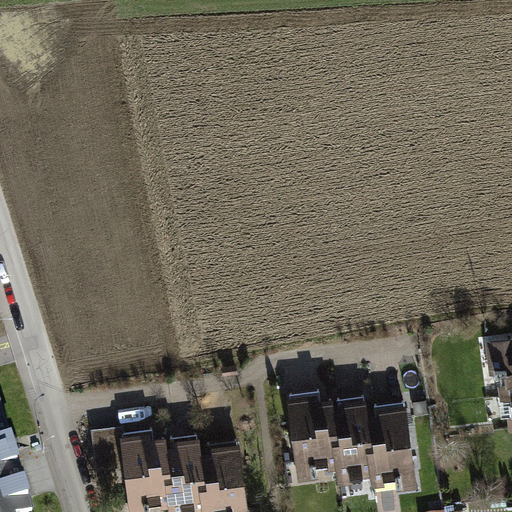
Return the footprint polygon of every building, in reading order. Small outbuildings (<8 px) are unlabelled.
[(511,352),(501,354),(506,393),(511,392),(511,352)] [(290,397),(299,470),(338,465),(331,403),(329,392),(290,397)] [(363,399),(331,403),(338,465),(340,477),(372,473),(364,409),(363,399)] [(372,473),(373,482),(412,477),(403,404),(364,409),(372,473)] [(33,511),(0,405),(0,511),(33,511)] [(123,435),(132,508),(171,504),(164,442),(162,430),(123,435)] [(196,438),(164,442),(171,504),(172,511),(198,511),(205,511),(197,447),(196,438)] [(205,511),(244,511),(236,443),(197,447),(205,511)]
